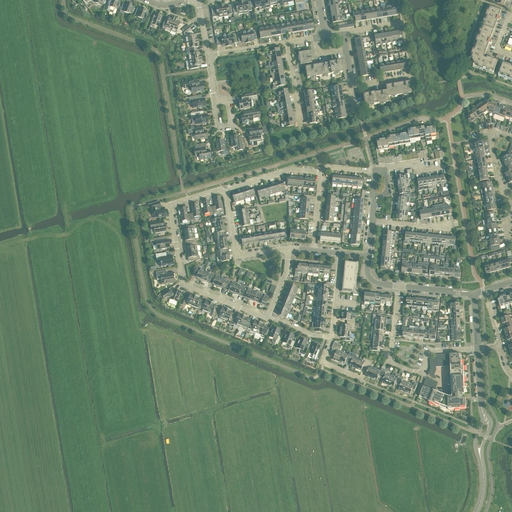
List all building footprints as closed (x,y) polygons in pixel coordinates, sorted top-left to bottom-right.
[(112,14),(114,9),(115,7),(118,8),(120,2),(117,1),(117,0),(108,0),(105,7),(104,10),(112,14)] [(263,1),(260,1),(259,0),(256,0),(254,0),(255,8),(259,8),(259,10),(265,9),(263,1)] [(270,6),(273,5),(272,0),(266,0),(263,1),(265,9),(270,8),(270,6)] [(247,1),(244,2),(244,1),(241,2),(243,14),(247,13),(248,11),(251,11),(250,2),(247,2),(247,1)] [(238,15),(243,14),(241,2),(238,2),(238,3),(235,4),(232,5),(233,14),(237,13),(238,15)] [(130,3),(129,4),(126,3),(126,5),(123,4),(120,12),(123,13),(123,12),(128,14),(129,13),(132,14),(134,8),(131,7),(132,4),(130,3)] [(227,5),(224,5),(224,4),(221,5),(223,17),(227,16),(228,15),(232,14),(230,5),(227,6),(227,5)] [(219,18),(223,17),(221,5),(218,5),(218,6),(215,7),(215,8),(211,8),(213,17),(217,17),(219,18)] [(489,6),(482,26),(494,31),(497,23),(499,23),(499,21),(500,20),(500,18),(499,17),(501,11),(489,6)] [(146,18),(148,13),(145,12),(146,9),(144,9),(142,9),(140,8),(140,10),(137,9),(134,15),(137,17),(142,19),(141,22),(145,23),(146,19),(146,18)] [(148,21),(145,29),(149,31),(151,31),(154,25),(158,27),(160,22),(161,22),(162,19),(161,19),(162,16),(155,13),(154,15),(154,16),(151,15),(148,21)] [(170,31),(175,19),(171,18),(171,19),(169,18),(168,19),(165,18),(161,29),(165,30),(165,29),(170,31)] [(186,24),(185,25),(180,23),(180,22),(178,21),(178,20),(175,19),(170,31),(176,33),(180,34),(182,32),(188,27),(186,24)] [(482,26),(475,46),(487,50),(489,44),(491,44),(492,43),(492,41),(493,39),(491,39),(494,31),(482,26)] [(185,43),(198,41),(197,38),(196,38),(196,35),(194,36),(193,33),(188,27),(182,32),(184,34),(185,37),(184,37),(185,43)] [(255,31),(252,31),(250,30),(246,31),(248,43),(251,42),(251,41),(253,41),(253,40),(256,39),(255,31)] [(245,43),(248,43),(246,31),(241,31),(240,33),(237,34),(238,42),(242,42),(242,43),(244,42),(245,43)] [(235,34),(232,34),(230,33),(226,34),(228,46),(231,46),(231,45),(234,44),(234,43),(237,43),(235,34)] [(225,47),(228,46),(226,34),(222,35),(221,37),(216,37),(218,46),(222,46),(225,46),(225,47)] [(196,47),(197,47),(198,47),(198,45),(199,44),(198,41),(185,43),(186,49),(185,49),(186,52),(197,50),(196,47)] [(485,57),(487,50),(475,46),(470,59),(472,60),(474,64),(473,67),(493,74),(498,61),(485,57)] [(281,58),(280,53),(279,49),(267,51),(268,57),(269,60),(281,58)] [(199,53),(197,53),(197,50),(186,52),(186,55),(187,55),(188,61),(201,59),(201,55),(199,56),(199,53)] [(309,51),(298,53),(299,57),(299,61),(300,65),(312,63),(311,59),(310,55),(310,51),(309,51)] [(282,67),(281,63),(281,58),(269,60),(269,63),(268,63),(269,69),(282,67)] [(189,67),(186,67),(187,70),(189,70),(198,68),(200,68),(199,65),(201,65),(201,62),(202,62),(201,59),(188,61),(189,66),(189,67)] [(335,62),(329,63),(331,75),(337,74),(343,73),(341,61),(335,62)] [(323,64),(317,65),(319,77),(325,76),(331,75),(329,63),(323,64)] [(511,66),(503,63),(499,76),(511,80),(511,66)] [(311,66),(305,67),(307,79),(313,78),(319,77),(317,65),(311,66)] [(284,76),(283,71),(282,67),(269,69),(271,76),(272,75),(272,78),(284,76)] [(285,86),(284,81),(284,76),(272,78),(273,83),(275,82),(275,85),(274,86),(273,86),(272,87),(272,88),(273,90),(283,88),(283,86),(285,86)] [(202,83),(199,84),(198,80),(183,83),(184,89),(187,88),(187,89),(188,89),(189,90),(190,90),(191,90),(192,94),(204,92),(202,83)] [(388,97),(411,93),(409,82),(385,86),(386,91),(363,95),(365,106),(389,102),(388,97)] [(279,96),(277,96),(278,101),(285,99),(289,99),(288,94),(288,89),(278,91),(279,96)] [(242,100),(238,101),(240,109),(243,108),(244,109),(246,109),(247,108),(251,107),(250,101),(257,100),(256,93),(251,94),(243,95),(241,96),(242,100)] [(200,95),(189,97),(190,105),(193,104),(194,108),(198,108),(200,109),(201,107),(205,106),(204,98),(200,99),(200,95)] [(278,105),(276,106),(278,110),(291,108),(290,104),(289,99),(285,99),(278,101),(278,105)] [(488,111),(492,101),(489,100),(483,104),(487,111),(488,111)] [(493,114),(497,103),(492,101),(488,111),(488,112),(493,114)] [(487,111),(483,104),(481,102),(477,105),(483,114),(487,111)] [(498,116),(502,106),(500,106),(499,106),(498,106),(499,104),(497,103),(493,114),(497,115),(497,117),(498,117),(498,116)] [(484,115),(483,114),(477,105),(475,107),(476,109),(476,110),(475,109),(474,109),(473,110),(478,118),(479,118),(481,119),(483,117),(483,115),(484,115)] [(505,117),(508,107),(506,106),(505,108),(504,108),(503,107),(502,106),(498,116),(498,117),(499,117),(500,117),(505,118),(505,117)] [(278,110),(277,115),(280,115),(281,119),(288,118),(292,117),(291,112),(291,108),(278,110)] [(241,118),(240,119),(240,121),(241,122),(242,122),(242,124),(245,123),(246,124),(247,124),(248,122),(253,122),(252,119),(261,118),(259,109),(255,110),(243,112),(244,116),(241,116),(241,118)] [(478,118),(473,110),(471,111),(471,112),(471,113),(469,111),(467,113),(469,115),(466,116),(468,123),(470,122),(471,124),(475,121),(477,121),(477,118),(478,118)] [(201,111),(190,113),(192,120),(196,119),(197,124),(202,124),(204,124),(205,123),(208,122),(207,114),(203,115),(202,114),(201,111)] [(288,118),(281,119),(282,123),(283,123),(284,128),(294,126),(293,122),(292,117),(288,118)] [(197,129),(188,130),(189,134),(192,133),(192,136),(193,136),(194,136),(195,141),(208,139),(207,137),(208,137),(209,136),(208,134),(207,134),(206,130),(203,131),(202,127),(197,129)] [(249,134),(246,134),(247,138),(248,138),(249,143),(250,142),(250,147),(257,146),(257,141),(261,141),(260,135),(262,134),(266,133),(265,127),(250,130),(249,130),(249,134)] [(431,138),(432,138),(436,137),(436,140),(440,139),(438,133),(436,134),(435,127),(430,128),(431,138)] [(237,136),(230,137),(232,147),(236,147),(236,150),(238,150),(243,149),(241,137),(238,138),(237,136)] [(223,140),(216,141),(217,152),(221,151),(222,154),(223,155),(229,154),(227,142),(224,143),(223,140)] [(380,151),(384,150),(382,140),(377,141),(378,147),(376,148),(378,164),(382,164),(381,158),(380,159),(379,154),(380,154),(380,151)] [(196,149),(194,149),(195,157),(199,156),(200,160),(204,159),(205,160),(207,160),(207,159),(210,158),(209,150),(208,150),(208,147),(205,147),(204,143),(195,145),(196,149)] [(502,156),(503,158),(502,159),(504,163),(511,159),(511,152),(511,151),(502,156)] [(292,187),(293,178),(288,177),(287,178),(286,178),(286,183),(283,183),(285,191),(287,190),(288,187),(292,187)] [(481,190),(493,188),(492,185),(491,185),(491,183),(489,183),(488,180),(482,181),(483,187),(482,188),(481,189),(481,190)] [(409,203),(410,195),(404,195),(402,196),(402,197),(398,197),(398,202),(406,202),(406,203),(409,203)] [(217,211),(222,210),(220,197),(214,198),(216,207),(213,207),(214,214),(217,214),(217,211)] [(213,207),(210,208),(209,201),(202,202),(205,215),(210,214),(211,215),(214,214),(213,207)] [(158,203),(152,205),(153,211),(154,211),(154,212),(153,214),(153,216),(155,217),(155,218),(166,217),(166,216),(166,215),(166,213),(165,213),(165,209),(162,209),(159,202),(158,203)] [(194,218),(200,217),(198,204),(192,205),(193,214),(190,214),(191,222),(195,221),(194,218)] [(190,214),(187,215),(186,208),(180,209),(182,222),(188,221),(188,222),(191,222),(190,214)] [(484,221),(496,219),(495,215),(494,215),(493,210),(485,212),(483,212),(484,221)] [(223,221),(220,222),(220,219),(212,220),(212,223),(214,223),(215,228),(224,227),(223,221)] [(167,225),(162,225),(162,222),(150,224),(152,230),(154,230),(155,236),(162,235),(162,234),(167,233),(166,228),(168,228),(167,225)] [(194,229),(195,229),(195,226),(187,227),(187,230),(184,231),(185,236),(195,235),(194,229)] [(222,233),(225,232),(224,227),(215,228),(215,234),(214,234),(215,237),(222,236),(222,233)] [(286,231),(284,231),(283,231),(278,232),(279,239),(280,239),(281,240),(284,240),(283,239),(286,238),(286,231)] [(197,240),(196,240),(195,235),(185,236),(186,242),(189,241),(190,244),(198,243),(197,240)] [(226,239),(223,239),(222,236),(215,237),(215,241),(216,241),(217,246),(227,244),(226,239)] [(156,238),(149,239),(150,243),(151,243),(151,244),(151,245),(152,245),(153,246),(154,246),(156,245),(157,250),(169,248),(168,240),(166,240),(162,241),(161,237),(156,238)] [(499,240),(485,242),(485,244),(488,243),(489,244),(490,244),(490,246),(489,247),(490,250),(499,249),(498,246),(499,246),(499,243),(500,243),(499,240)] [(197,246),(198,246),(198,243),(190,244),(190,247),(187,248),(188,253),(198,252),(197,246)] [(225,250),(228,250),(227,244),(217,246),(218,251),(217,251),(217,254),(225,253),(225,250)] [(200,257),(199,257),(198,252),(188,253),(189,259),(192,259),(192,262),(195,261),(196,263),(200,260),(200,257)] [(172,256),(167,257),(166,253),(156,255),(157,261),(160,261),(162,267),(174,265),(172,256)] [(229,256),(226,256),(225,253),(217,254),(218,258),(219,257),(220,263),(229,261),(229,256)] [(510,264),(511,263),(511,258),(511,257),(503,260),(506,269),(511,267),(510,264)] [(359,296),(355,289),(358,264),(346,262),(342,293),(353,294),(353,296),(359,296)] [(302,274),(303,265),(297,264),(297,267),(295,267),(295,276),(297,276),(298,273),(302,274)] [(205,271),(197,268),(196,268),(195,268),(195,269),(194,269),(195,270),(195,271),(193,277),(198,279),(201,281),(205,271)] [(174,274),(167,275),(167,271),(156,273),(158,281),(161,280),(162,285),(167,284),(168,285),(170,284),(175,283),(174,278),(175,278),(174,274)] [(210,272),(210,273),(205,271),(201,281),(204,282),(204,281),(209,283),(213,273),(210,272)] [(216,276),(217,274),(213,273),(209,283),(215,285),(214,286),(217,288),(221,278),(216,276)] [(226,278),(226,280),(221,278),(217,288),(220,288),(225,290),(229,280),(226,278)] [(232,282),(233,281),(229,280),(225,290),(231,292),(230,293),(233,295),(237,284),(232,282)] [(242,285),(242,286),(237,284),(233,295),(236,295),(236,294),(241,296),(245,286),(242,285)] [(248,289),(249,287),(245,286),(241,296),(247,298),(246,299),(249,301),(253,291),(248,289)] [(295,294),(298,289),(291,286),(290,287),(289,287),(288,289),(289,290),(289,291),(295,294)] [(179,291),(178,292),(175,290),(174,291),(171,293),(169,290),(162,295),(164,298),(166,297),(170,299),(170,300),(178,303),(182,293),(181,293),(180,292),(179,291)] [(258,291),(258,293),(253,291),(249,301),(252,301),(257,303),(261,293),(258,291)] [(264,295),(265,294),(261,293),(257,303),(262,305),(262,306),(265,308),(269,297),(264,295)] [(191,307),(195,297),(190,295),(190,296),(187,295),(182,305),(186,306),(186,305),(191,307)] [(200,300),(200,299),(195,297),(191,307),(196,309),(195,310),(199,312),(203,302),(200,300)] [(207,314),(211,303),(206,301),(205,303),(203,302),(199,312),(202,313),(202,312),(207,314)] [(216,307),(216,305),(211,303),(207,314),(212,316),(211,317),(215,318),(219,308),(216,307)] [(223,320),(227,310),(222,308),(222,309),(219,308),(215,318),(218,319),(218,318),(223,320)] [(232,313),(232,312),(227,310),(223,320),(228,322),(227,323),(231,325),(235,315),(232,313)] [(285,319),(287,314),(280,311),(280,312),(279,311),(278,314),(279,315),(278,316),(285,319)] [(347,323),(355,324),(355,318),(352,318),(353,314),(342,313),(342,320),(347,320),(347,323)] [(239,327),(243,316),(238,314),(238,316),(235,315),(231,325),(234,326),(234,325),(239,327)] [(373,320),(372,324),(375,324),(386,325),(386,319),(381,318),(381,315),(373,315),(373,320)] [(248,320),(248,318),(243,316),(239,327),(244,329),(243,330),(247,331),(251,321),(248,320)] [(511,318),(510,319),(509,316),(501,318),(502,324),(504,324),(505,326),(511,324),(511,318)] [(408,337),(409,329),(405,328),(405,326),(406,320),(407,320),(407,318),(404,318),(403,318),(402,328),(401,334),(403,334),(403,337),(408,337)] [(255,333),(259,323),(254,321),(254,322),(251,321),(247,331),(250,332),(250,331),(255,333)] [(255,333),(254,336),(262,339),(264,340),(265,339),(269,329),(264,327),(265,325),(259,323),(255,333)] [(325,324),(315,323),(312,323),(312,328),(315,329),(315,332),(322,333),(323,330),(324,330),(325,324)] [(354,329),(355,324),(347,323),(347,326),(341,325),(341,331),(351,333),(351,329),(354,329)] [(385,331),(386,325),(375,324),(375,327),(372,327),(371,333),(379,333),(382,334),(382,331),(385,331)] [(279,332),(280,330),(273,327),(269,337),(273,339),(272,341),(272,343),(278,345),(282,334),(279,332)] [(350,338),(351,333),(341,331),(340,338),(343,338),(342,341),(353,342),(353,339),(350,338)] [(292,338),(293,336),(286,333),(282,343),(286,344),(285,347),(285,348),(291,350),(295,339),(292,338)] [(382,334),(379,333),(371,333),(371,336),(371,338),(374,338),(373,342),(384,343),(385,337),(381,336),(382,334)] [(306,343),(307,341),(300,338),(296,348),(299,349),(298,352),(299,354),(304,356),(309,345),(306,343)] [(339,362),(343,353),(340,352),(342,346),(334,342),(332,348),(333,349),(331,352),(336,354),(333,360),(339,362)] [(383,349),(384,343),(373,342),(373,348),(370,347),(370,351),(380,352),(380,349),(383,349)] [(317,364),(318,361),(323,350),(319,349),(320,347),(313,344),(309,354),(313,355),(312,358),(312,359),(313,359),(311,362),(317,364)] [(343,353),(339,362),(344,365),(346,362),(348,363),(352,353),(347,351),(346,354),(343,353)] [(352,353),(348,363),(350,364),(349,367),(355,369),(359,360),(356,358),(357,355),(352,353)] [(463,365),(461,365),(461,354),(450,354),(450,366),(452,366),(453,399),(449,399),(434,393),(434,391),(423,387),(419,397),(429,401),(429,403),(445,409),(446,407),(447,408),(448,408),(448,410),(460,409),(460,407),(466,407),(465,394),(464,394),(463,365)] [(366,367),(369,360),(364,358),(363,361),(359,360),(355,369),(361,371),(363,366),(366,367)] [(371,379),(375,369),(372,368),(373,365),(370,364),(372,361),(369,360),(366,367),(364,370),(367,371),(365,376),(371,379)] [(380,379),(384,370),(385,367),(383,366),(380,371),(375,369),(371,379),(376,381),(378,378),(380,379)] [(387,385),(391,376),(388,374),(389,372),(384,370),(380,379),(383,380),(382,383),(387,385)] [(397,386),(401,377),(396,374),(395,377),(391,376),(387,385),(393,388),(394,385),(397,386)] [(404,392),(408,383),(405,381),(406,379),(401,377),(397,386),(399,387),(398,390),(404,392)] [(424,385),(435,389),(437,383),(426,378),(424,385)] [(414,393),(415,390),(418,383),(412,381),(411,384),(408,383),(404,392),(410,395),(411,392),(414,393)]
